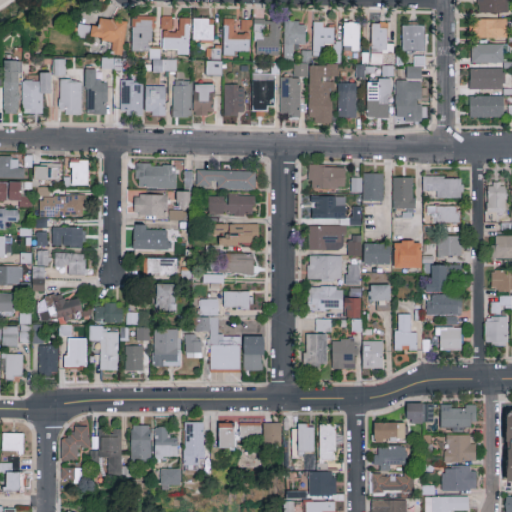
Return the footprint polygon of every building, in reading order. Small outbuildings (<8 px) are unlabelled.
[(508,0),(476,0),(476,12),(508,12),(508,0)] [(152,16),(131,16),(131,51),(152,51),(152,16)] [(112,42),(111,53),(122,55),(126,22),(99,18),(98,26),(78,24),(76,37),(112,42)] [(189,53),(189,18),(161,18),(161,53),(189,53)] [(213,18),(193,18),(193,40),(213,40),(213,18)] [(222,48),(207,48),(207,60),(205,60),(205,76),(221,76),(221,54),(248,55),(249,33),(234,33),(234,19),(222,19),(222,48)] [(506,38),(506,19),(471,19),(471,38),(506,38)] [(254,54),(279,54),(279,21),(267,21),(267,20),(254,20),(254,54)] [(284,60),(293,60),(293,48),(305,48),(305,21),(284,21),(284,60)] [(323,53),(323,45),(333,45),(333,22),(312,22),(312,53),(323,53)] [(359,22),(343,22),(343,51),(359,51),(359,22)] [(381,53),(389,53),(389,24),(371,24),(371,63),(381,63),(381,53)] [(425,24),(402,24),(402,52),(425,52),(425,24)] [(333,58),(341,58),(341,41),(334,41),(333,58)] [(470,63),(502,63),(502,44),(470,44),(470,63)] [(54,74),(65,74),(66,58),(55,57),(54,74)] [(174,59),(162,58),(161,68),(173,68),(174,59)] [(395,120),(421,120),(421,58),(413,58),(413,65),(406,65),(406,80),(395,80),(395,120)] [(101,70),(127,70),(127,59),(101,59),(101,70)] [(4,113),(19,113),(19,61),(4,61),(4,113)] [(294,76),(308,75),(308,62),(294,62),(294,76)] [(338,63),(324,63),(324,75),(338,75),(338,63)] [(332,123),(333,81),(322,81),(322,66),(310,66),(309,123),(332,123)] [(86,69),(86,114),(105,114),(105,79),(95,79),(95,69),(86,69)] [(468,69),(468,89),(502,89),(502,69),(468,69)] [(52,73),(23,73),(23,113),(42,113),(42,93),(52,93),(52,73)] [(266,115),(266,108),(274,108),(274,73),(251,73),(251,115),(266,115)] [(280,118),(300,118),(300,77),(280,77),(280,118)] [(59,114),(81,114),(81,79),(59,79),(59,114)] [(390,79),(366,79),(366,118),(390,118),(390,79)] [(141,116),(141,80),(120,80),(121,116),(141,116)] [(191,117),(191,81),(173,81),(173,117),(191,117)] [(194,116),(213,116),(213,82),(194,82),(194,116)] [(355,83),(339,83),(339,118),(355,118),(355,83)] [(223,116),(243,116),(243,84),(223,84),(223,116)] [(165,85),(145,85),(145,116),(165,116),(165,85)] [(503,96),(469,96),(469,117),(503,117),(503,96)] [(16,167),(16,157),(0,157),(0,178),(23,178),(23,167),(16,167)] [(87,185),(87,161),(70,161),(70,185),(87,185)] [(136,188),(175,188),(175,164),(136,164),(136,188)] [(59,180),(59,165),(34,165),(34,180),(59,180)] [(308,188),(344,188),(344,165),(308,165),(308,188)] [(256,171),(196,171),(196,188),(256,188),(256,171)] [(363,201),(382,201),(382,173),(363,173),(363,201)] [(392,210),(414,210),(414,177),(392,177),(392,210)] [(462,198),(462,177),(423,177),(423,188),(432,188),(432,198),(462,198)] [(0,202),(29,202),(29,198),(20,198),(20,182),(0,182),(0,202)] [(504,213),(504,182),(487,182),(487,213),(504,213)] [(190,190),(177,190),(177,206),(190,206),(190,190)] [(39,216),(86,216),(86,194),(39,194),(39,216)] [(168,215),(168,194),(134,194),(134,215),(168,215)] [(209,215),(253,215),(253,196),(209,196),(209,215)] [(311,219),(346,219),(346,196),(311,196),(311,219)] [(460,206),(427,206),(427,223),(460,223),(460,206)] [(18,209),(0,209),(0,229),(6,229),(6,221),(18,221),(18,209)] [(169,218),(184,219),(185,209),(169,209),(169,218)] [(259,224),(216,224),(216,245),(259,245),(259,224)] [(308,250),(344,250),(344,225),(308,225),(308,250)] [(133,250),(167,250),(167,226),(133,226),(133,250)] [(84,247),(84,227),(51,227),(51,247),(84,247)] [(361,234),(349,234),(349,254),(361,254),(361,234)] [(511,235),(491,235),(491,259),(511,259),(511,235)] [(10,236),(0,236),(0,257),(5,257),(5,247),(10,247),(10,236)] [(462,236),(438,236),(438,255),(462,255),(462,236)] [(421,268),(421,241),(394,241),(394,268),(421,268)] [(389,243),(363,243),(363,264),(389,264),(389,243)] [(54,264),(66,264),(66,274),(85,274),(85,253),(54,253),(54,264)] [(253,274),(253,254),(226,254),(226,274),(253,274)] [(340,256),(308,256),(308,280),(340,280),(340,256)] [(177,259),(142,259),(142,276),(177,276),(177,259)] [(33,290),(45,290),(44,265),(32,266),(33,290)] [(358,284),(358,265),(347,265),(347,284),(358,284)] [(427,292),(446,292),(446,265),(427,265),(427,292)] [(0,285),(21,285),(21,266),(0,266),(0,285)] [(511,270),(490,270),(490,290),(511,290),(511,270)] [(155,284),(155,313),(176,313),(176,284),(155,284)] [(390,285),(369,285),(369,304),(390,304),(390,285)] [(342,287),(308,287),(308,309),(344,310),(344,318),(359,318),(360,297),(342,297),(342,287)] [(252,292),(223,292),(223,309),(252,309),(252,292)] [(15,294),(0,294),(0,317),(15,317),(15,294)] [(460,315),(460,296),(426,296),(426,315),(460,315)] [(499,303),(491,303),(491,309),(511,309),(511,296),(499,297),(499,303)] [(80,297),(47,300),(48,306),(55,305),(56,320),(82,317),(80,297)] [(217,315),(217,299),(198,299),(198,315),(217,315)] [(94,322),(122,322),(122,304),(94,304),(94,322)] [(125,324),(137,324),(137,313),(125,313),(125,324)] [(1,344),(42,344),(42,325),(30,325),(30,314),(20,314),(20,327),(1,327),(1,344)] [(394,350),(416,350),(416,331),(410,331),(410,315),(394,315),(394,350)] [(240,336),(218,336),(217,317),(194,317),(194,331),(210,331),(210,371),(240,371),(240,336)] [(506,317),(485,317),(485,346),(506,346),(506,317)] [(332,318),(316,318),(316,330),(331,330),(332,318)] [(100,370),(117,370),(117,332),(107,332),(107,326),(89,326),(89,341),(100,341),(100,370)] [(462,327),(435,327),(435,350),(462,350),(462,327)] [(137,340),(148,340),(147,328),(136,329),(137,340)] [(180,366),(180,329),(152,329),(152,366),(180,366)] [(325,367),(326,334),(304,333),(303,367),(325,367)] [(184,352),(200,352),(200,334),(184,334),(184,352)] [(243,337),(243,371),(263,371),(263,337),(243,337)] [(86,370),(86,338),(64,338),(64,370),(86,370)] [(331,368),(354,368),(354,339),(331,339),(331,368)] [(382,341),(361,341),(361,368),(382,368),(382,341)] [(57,345),(38,346),(38,372),(57,372),(57,345)] [(142,345),(124,345),(124,371),(142,371),(142,345)] [(4,380),(22,380),(22,354),(4,354),(4,380)] [(406,403),(406,423),(423,423),(423,403),(406,403)] [(474,431),(474,405),(439,405),(439,431),(474,431)] [(204,423),(184,423),(183,466),(204,466),(204,423)] [(234,448),(234,423),(218,423),(218,448),(234,448)] [(280,423),(262,423),(262,424),(238,424),(238,439),(262,439),(262,446),(280,446),(280,423)] [(405,442),(405,423),(372,423),(372,442),(405,442)] [(314,424),(297,424),(297,452),(314,452),(314,424)] [(335,424),(319,424),(319,460),(335,460),(335,424)] [(130,460),(150,460),(150,425),(130,425),(130,460)] [(78,460),(78,448),(88,448),(88,427),(72,427),(72,438),(61,438),(61,460),(78,460)] [(155,458),(177,458),(177,436),(166,436),(166,427),(155,427),(155,458)] [(2,451),(23,451),(23,434),(2,434),(2,451)] [(108,469),(120,469),(120,434),(99,434),(99,458),(108,458),(108,469)] [(443,462),(474,462),(474,436),(443,436),(443,462)] [(405,446),(374,446),(374,468),(405,468),(405,446)] [(21,491),(21,472),(11,472),(11,462),(1,462),(1,472),(4,472),(4,491),(21,491)] [(441,491),(475,491),(475,466),(441,466),(441,491)] [(61,482),(80,483),(81,468),(62,468),(61,482)] [(180,469),(158,469),(158,485),(180,485),(180,469)] [(334,472),(308,472),(308,496),(334,496),(334,472)] [(413,492),(413,475),(372,475),(372,492),(413,492)] [(451,511),(452,510),(467,510),(467,497),(425,496),(425,511),(451,511)] [(369,511),(405,511),(405,500),(370,500),(369,511)] [(334,511),(334,501),(303,501),(303,511),(334,511)]
